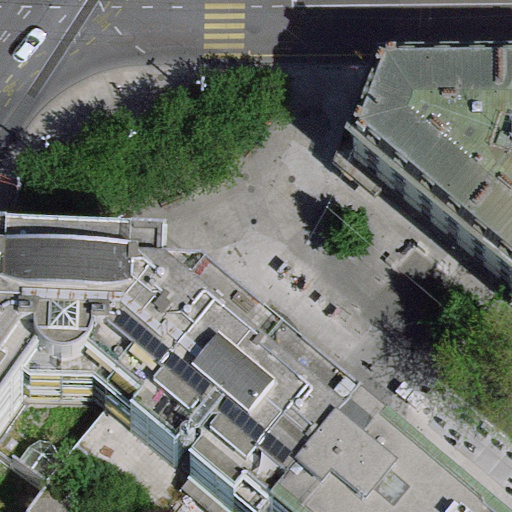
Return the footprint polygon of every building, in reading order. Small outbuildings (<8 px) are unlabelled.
[(511,91),(384,93),(355,165),(433,232),(511,297),(511,91)] [(0,460),(50,497),(210,305),(204,299),(167,298),(168,271),(133,269),(132,276),(92,286),(49,284),(8,270),(9,263),(0,262),(0,460)] [(268,355),(210,305),(50,497),(67,511),(296,511),(363,435),(323,401),(304,385),(296,371),(283,360),(268,355)] [(455,511),(363,435),(296,511),(455,511)] [(67,511),(50,497),(39,511),(67,511)]
